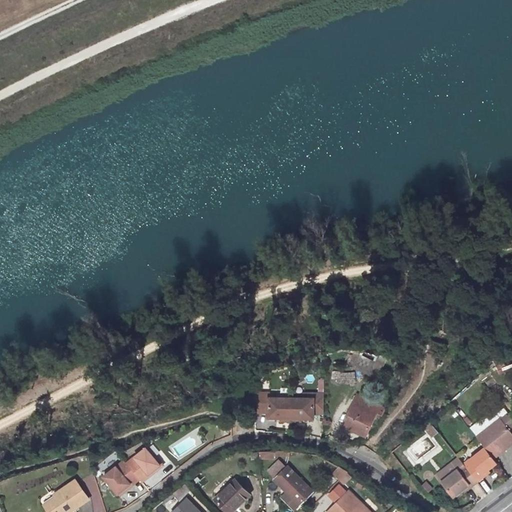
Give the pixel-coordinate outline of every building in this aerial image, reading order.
[(446,344),(427,337),(421,351),(440,358),(446,344)] [(356,366),(362,354),(364,350),(357,348),(349,365),(356,366)] [(364,350),(362,354),(378,361),(381,354),(364,350)] [(362,354),(356,366),(371,374),(378,361),(362,354)] [(381,354),(378,361),(371,374),(378,378),(389,354),(381,354)] [(504,366),(500,356),(495,360),(498,368),(504,366)] [(267,421),(315,422),(315,416),(324,416),(324,392),(314,392),(314,398),(267,398),(267,393),(256,393),(256,414),(267,414),(267,421)] [(343,424),(366,435),(377,411),(355,400),(343,424)] [(496,412),(473,430),(477,434),(500,417),(496,412)] [(493,458),(506,448),(504,446),(511,439),(511,432),(508,427),(511,424),(511,417),(509,413),(501,419),(500,417),(477,434),(476,435),(485,447),(493,458)] [(221,418),(217,428),(226,432),(230,422),(221,418)] [(424,424),(432,434),(437,430),(429,420),(424,424)] [(138,478),(140,481),(148,474),(147,473),(159,464),(145,446),(125,461),(138,478)] [(482,473),(488,469),(497,462),(493,458),(485,447),(470,458),(471,461),(465,466),(477,481),(484,476),(482,473)] [(442,480),(457,469),(459,471),(465,466),(459,458),(438,474),(442,480)] [(123,459),(102,475),(116,492),(129,483),(130,484),(138,478),(125,461),(123,459)] [(147,473),(148,474),(160,465),(159,464),(147,473)] [(288,465),(274,479),(300,505),(314,490),(288,465)] [(468,484),(470,487),(477,481),(465,466),(459,471),(457,469),(442,480),(442,481),(453,496),(462,489),(468,484)] [(331,475),(343,484),(350,476),(338,467),(331,475)] [(91,475),(81,480),(89,496),(100,490),(91,475)] [(229,511),(232,511),(251,494),(236,479),(216,498),(229,511)] [(66,511),(74,507),(75,509),(88,499),(75,480),(54,495),(56,498),(45,506),(48,511),(66,511)] [(372,511),(350,490),(328,511),(372,511)] [(201,511),(187,497),(172,511),(201,511)]
